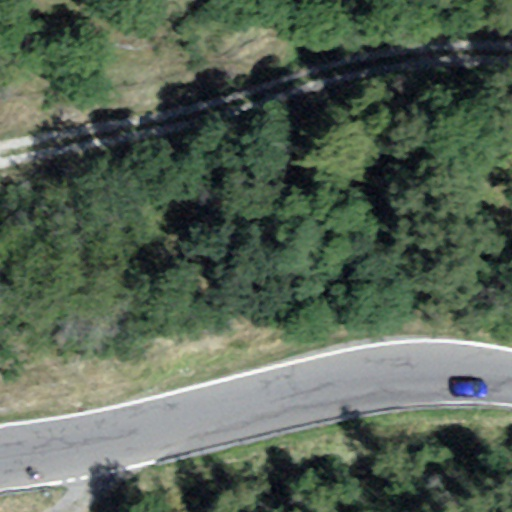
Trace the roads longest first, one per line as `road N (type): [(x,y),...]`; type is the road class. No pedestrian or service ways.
road 1 (track): [(0,150),(175,119),(317,74),(454,51),(511,53)]
road 2 (tertiary): [(0,459),(384,375),(511,374)]
